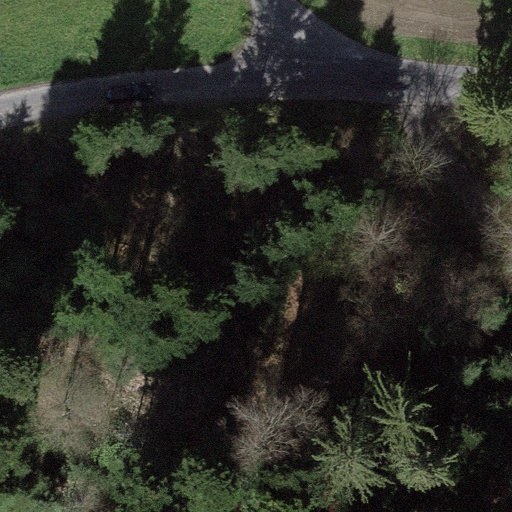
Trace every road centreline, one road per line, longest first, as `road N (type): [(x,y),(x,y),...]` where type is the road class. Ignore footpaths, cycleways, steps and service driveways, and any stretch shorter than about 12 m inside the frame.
road 1 (unclassified): [(0,120),(96,100),(339,83)]
road 2 (track): [(511,264),(455,187),(339,83)]
road 3 (unclassified): [(339,83),(511,98)]
